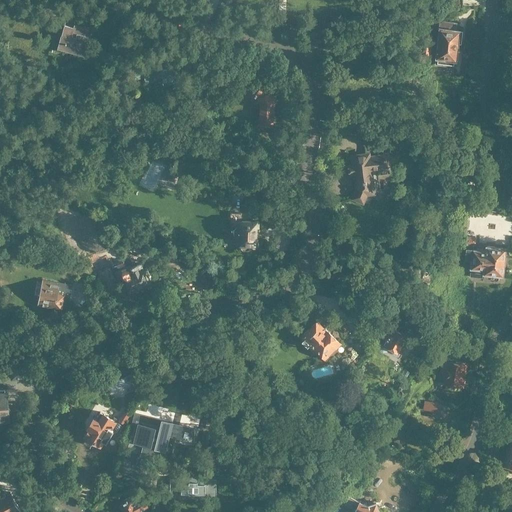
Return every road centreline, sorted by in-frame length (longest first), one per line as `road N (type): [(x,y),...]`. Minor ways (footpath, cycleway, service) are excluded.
road 1 (residential): [(79,511),(45,482),(33,439),(40,402),(65,367),(155,310),(187,301),(249,302),(278,291),(302,268),(315,222),(311,68),(289,49),(133,0)]
road 2 (residential): [(435,511),(471,446),(490,354),(511,314)]
road 3 (residential): [(511,152),(482,108),(491,34)]
